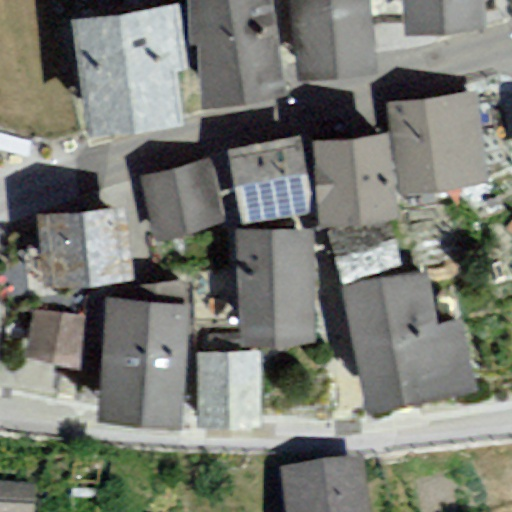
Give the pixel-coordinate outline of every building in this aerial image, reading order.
[(205,103),(283,96),(273,0),(188,0),(193,40),(199,40),(205,103)] [(377,72),(372,0),(291,0),(297,77),(377,72)] [(402,0),(404,30),(485,25),(483,0),(402,0)] [(75,20),(93,126),(181,115),(175,71),(187,69),(179,7),(166,8),(75,20)] [(400,185),(485,174),(475,100),(391,111),(400,185)] [(389,132),(313,136),(318,218),(393,213),(389,132)] [(247,217),(311,202),(297,145),(234,160),(247,217)] [(145,183),(160,235),(225,216),(210,165),(145,183)] [(42,217),(53,287),(131,277),(119,207),(42,217)] [(333,238),(345,281),(402,264),(390,222),(333,238)] [(244,331),(313,328),(309,227),(239,230),(244,331)] [(370,408),(475,386),(462,321),(435,327),(424,275),(346,292),(370,408)] [(182,417),(188,303),(111,298),(104,412),(182,417)] [(36,308),(28,355),(80,364),(88,316),(36,308)] [(259,355),(195,355),(195,413),(259,413),(259,355)] [(281,478),(284,511),(366,511),(361,467),(281,478)] [(0,511),(35,511),(37,491),(0,487),(0,511)]
